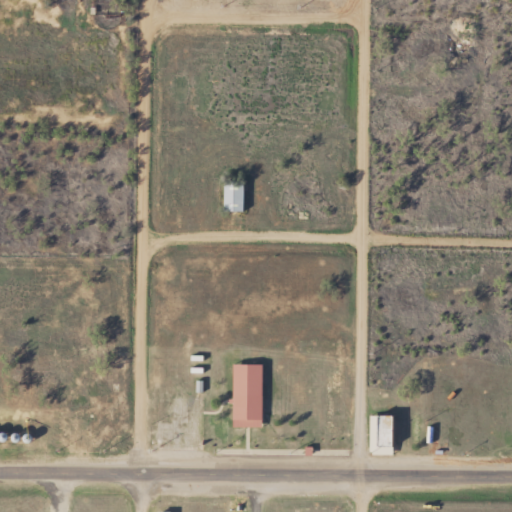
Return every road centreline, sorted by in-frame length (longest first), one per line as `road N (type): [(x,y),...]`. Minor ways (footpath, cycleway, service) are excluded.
road 1 (tertiary): [(511,480),(0,472)]
road 2 (residential): [(360,475),(357,0)]
road 3 (residential): [(136,473),(144,0)]
road 4 (residential): [(511,244),(141,241)]
road 5 (residential): [(357,19),(144,21)]
